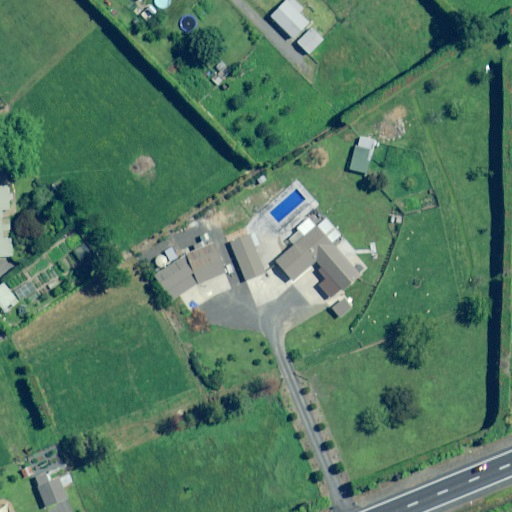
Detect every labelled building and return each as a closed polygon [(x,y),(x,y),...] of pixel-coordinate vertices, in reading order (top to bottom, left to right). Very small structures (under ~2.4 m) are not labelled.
[(302,9),(292,0),(286,0),(270,16),(293,39),(309,23),(298,12),(302,9)] [(324,40),(312,29),(298,43),(309,55),(324,40)] [(224,60),(215,67),(218,71),(211,77),(218,86),(234,72),(224,60)] [(375,141),(360,137),(358,147),(355,146),(349,170),(366,174),(375,141)] [(10,161),(0,161),(0,259),(16,259),(10,161)] [(401,214),(390,214),(389,224),(400,225),(401,214)] [(359,275),(339,252),(347,244),(324,218),(316,226),(307,216),(295,227),(299,231),(289,240),(294,245),(275,261),(293,282),(316,262),(342,290),(359,275)] [(265,273),(249,235),(230,243),(246,281),(265,273)] [(226,270),(209,242),(154,274),(170,301),(201,283),(202,284),(226,270)] [(91,256),(85,246),(69,256),(75,266),(91,256)] [(4,282),(0,286),(0,317),(1,319),(21,300),(4,282)] [(73,483),(69,474),(50,482),(46,473),(33,478),(46,508),(67,499),(62,487),(73,483)] [(95,496),(89,483),(80,487),(86,500),(95,496)]
